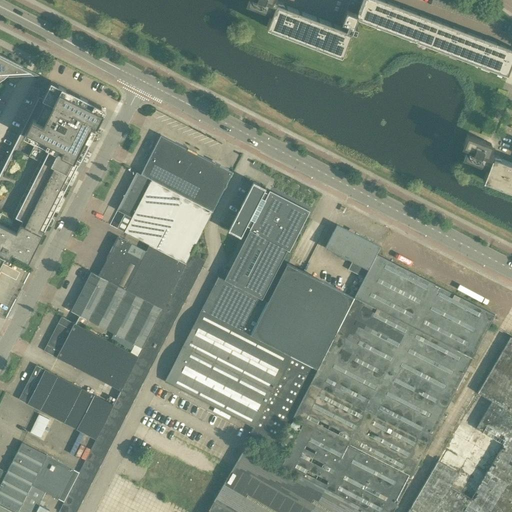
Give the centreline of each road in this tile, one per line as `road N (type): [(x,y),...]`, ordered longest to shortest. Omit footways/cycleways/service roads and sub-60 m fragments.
road 1 (secondary): [(511,270),(142,84)]
road 2 (unclassified): [(0,352),(142,84)]
road 3 (secondary): [(142,84),(0,6)]
